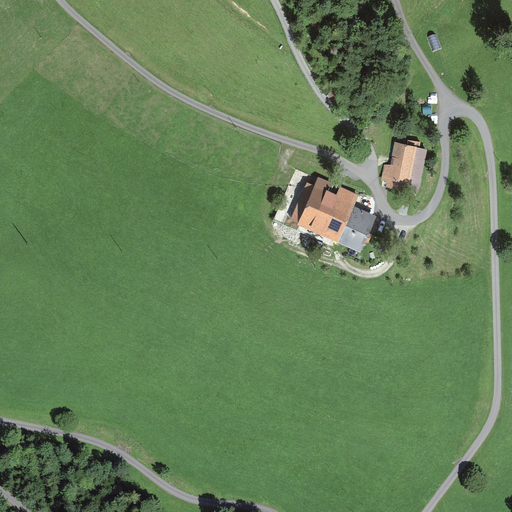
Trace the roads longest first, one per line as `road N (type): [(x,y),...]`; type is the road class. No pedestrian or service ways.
road 1 (track): [(452,112),(433,205),(420,218),(394,218),(356,170),(172,92),(59,0)]
road 2 (track): [(426,511),(481,438),(497,395),(487,140),(471,114),(452,112)]
road 3 (track): [(0,420),(104,444),(192,499),(269,511)]
road 4 (track): [(266,0),(322,97),(367,145),(367,178)]
road 5 (track): [(452,112),(395,0)]
